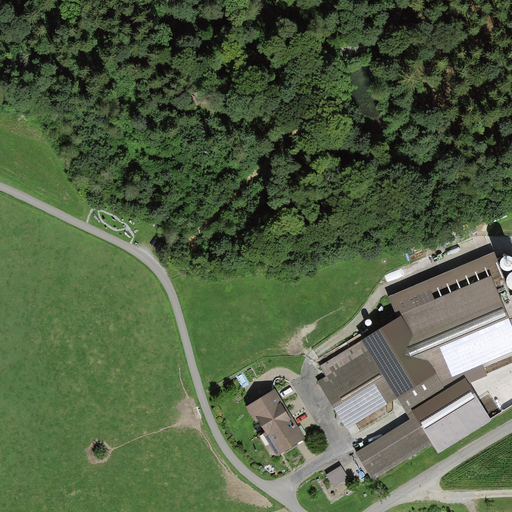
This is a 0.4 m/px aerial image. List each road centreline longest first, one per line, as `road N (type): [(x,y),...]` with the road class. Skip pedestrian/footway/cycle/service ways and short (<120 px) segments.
road 1 (unclassified): [(0,186),(156,267),(222,442),(250,476),(300,511)]
road 2 (track): [(398,0),(376,42),(329,55),(258,0)]
road 3 (unclassified): [(372,511),(511,425)]
